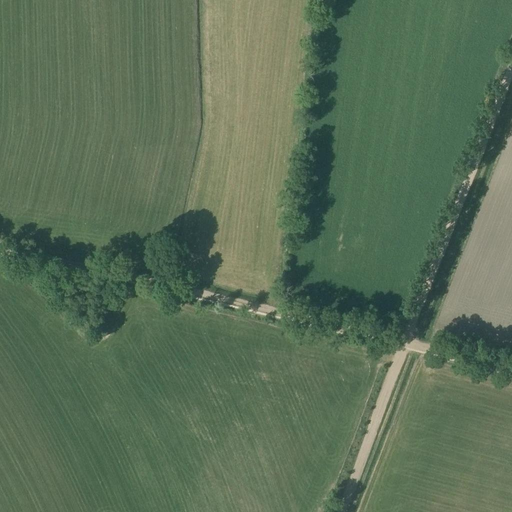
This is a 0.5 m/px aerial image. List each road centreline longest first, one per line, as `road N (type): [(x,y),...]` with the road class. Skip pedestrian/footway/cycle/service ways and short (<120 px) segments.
road 1 (track): [(404,342),(0,250)]
road 2 (track): [(404,342),(511,62)]
road 3 (track): [(340,511),(404,342)]
